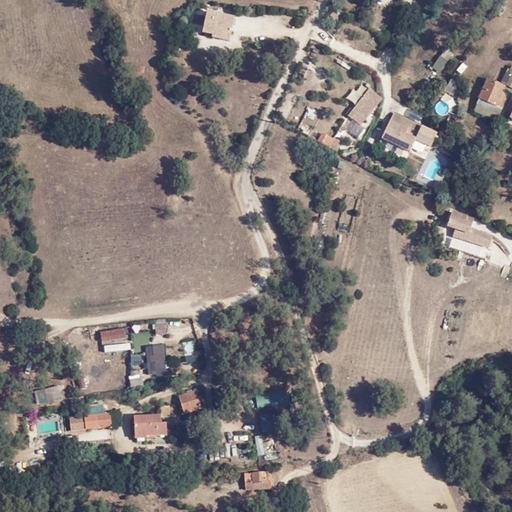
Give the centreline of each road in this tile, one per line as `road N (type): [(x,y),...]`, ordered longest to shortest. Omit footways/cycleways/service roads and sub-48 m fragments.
road 1 (unclassified): [(245,173),(294,288),(336,437),(366,444),(397,438),(431,418),(429,396)]
road 2 (unclassified): [(245,173),(268,262),(266,281),(240,298),(0,321)]
road 3 (unknown): [(198,301),(208,355),(203,377),(118,414),(123,438),(196,442)]
road 4 (unclassified): [(329,0),(245,173)]
